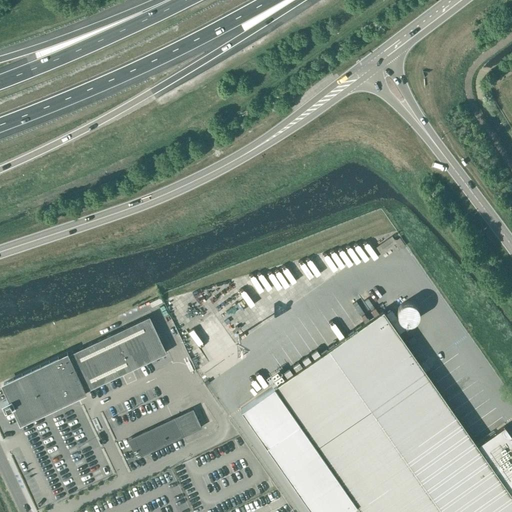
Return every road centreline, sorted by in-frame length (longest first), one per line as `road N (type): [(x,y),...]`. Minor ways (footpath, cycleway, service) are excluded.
road 1 (motorway): [(0,169),(100,121),(300,0)]
road 2 (unknown): [(387,259),(348,276),(267,333),(231,374),(234,416),(290,495)]
road 3 (motorway): [(0,125),(131,73),(272,0)]
road 4 (secondary): [(0,252),(151,200),(256,147)]
road 5 (motorway): [(187,0),(0,81)]
road 6 (motorway): [(176,0),(0,59)]
road 7 (unknown): [(179,368),(97,404),(124,479)]
road 8 (secondary): [(369,57),(256,147)]
road 9 (secondary): [(511,247),(430,138)]
road 10 (secondary): [(256,147),(369,73)]
road 11 (unknown): [(183,453),(212,440),(222,421),(179,368)]
